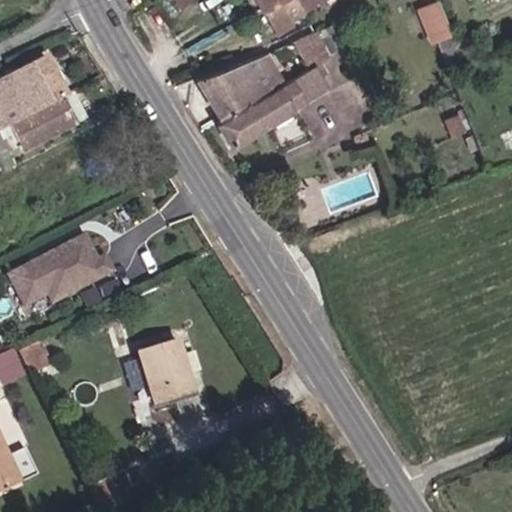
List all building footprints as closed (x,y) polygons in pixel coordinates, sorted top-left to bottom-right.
[(157,0),(157,1),(163,13),(178,6),(174,0),(157,0)] [(253,0),(271,31),(298,16),(288,0),(253,0)] [(288,0),(298,16),(324,0),(288,0)] [(430,41),(449,35),(437,0),(436,0),(419,6),(430,41)] [(310,39),(292,51),(298,63),(322,52),(315,37),(310,39)] [(279,88),(265,60),(196,88),(217,125),(279,88)] [(0,134),(8,130),(61,101),(41,63),(0,84),(0,134)] [(304,76),(214,131),(227,153),(322,95),(310,74),(304,76)] [(76,129),(61,101),(8,130),(15,144),(23,158),(76,129)] [(0,151),(15,144),(8,130),(0,134),(0,151)] [(3,285),(19,316),(43,304),(47,313),(108,282),(100,267),(92,271),(80,246),(35,269),(36,272),(29,275),(25,274),(3,285)] [(182,351),(190,372),(201,367),(193,346),(182,351)] [(43,376),(31,354),(15,362),(27,384),(43,376)] [(136,377),(151,430),(189,419),(175,367),(136,377)] [(0,502),(14,496),(0,468),(5,466),(0,455),(0,502)] [(35,486),(22,458),(5,466),(0,468),(14,496),(35,486)]
